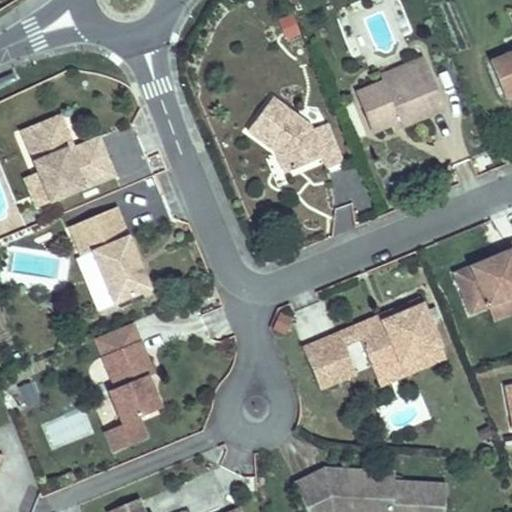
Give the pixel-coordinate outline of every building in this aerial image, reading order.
[(291,14),(277,21),(286,42),(301,35),(291,14)] [(511,56),(492,65),(508,101),(511,99),(511,56)] [(427,62),(388,77),(391,83),(393,89),(432,73),(427,62)] [(408,129),(448,113),(432,73),(393,89),(391,83),(363,95),(379,135),(397,127),(406,124),(408,129)] [(273,100),(249,132),(277,153),(279,150),(284,154),(291,173),(322,160),(327,171),(343,164),(327,125),(312,131),(311,128),(273,100)] [(58,118),(52,121),(65,152),(61,154),(64,161),(68,159),(73,158),(101,147),(98,141),(70,151),(58,118)] [(65,152),(52,121),(19,134),(49,205),(114,178),(101,147),(73,158),(68,159),(64,161),(61,154),(65,152)] [(406,124),(397,127),(399,132),(408,129),(406,124)] [(286,175),(291,173),(284,154),(279,150),(277,153),(286,175)] [(117,209),(69,230),(81,259),(92,255),(114,308),(152,292),(142,268),(138,270),(134,260),(138,258),(117,209)] [(511,255),(494,262),(458,277),(474,316),(490,309),(511,300),(511,248),(511,249),(511,250),(511,255)] [(492,257),(494,262),(511,255),(511,250),(511,249),(492,257)] [(12,250),(10,285),(67,288),(69,253),(12,250)] [(142,268),(138,258),(134,260),(138,270),(142,268)] [(394,312),(397,318),(358,334),(376,376),(419,358),(424,369),(447,360),(431,323),(427,313),(421,300),(394,312)] [(511,300),(490,309),(495,323),(511,316),(511,300)] [(437,309),(427,313),(431,323),(441,319),(437,309)] [(356,328),(358,334),(397,318),(394,312),(356,328)] [(357,375),(342,341),(307,356),(321,391),(357,375)] [(148,379),(155,376),(141,344),(103,359),(117,391),(110,394),(124,426),(162,411),(152,387),(148,389),(144,381),(148,379)] [(419,358),(376,376),(381,388),(424,369),(419,358)] [(148,389),(152,387),(148,379),(144,381),(148,389)] [(32,384),(15,391),(22,409),(40,402),(32,384)] [(445,511),(447,485),(395,481),(397,472),(371,470),(370,479),(358,478),(358,470),(327,467),(296,482),(310,511),(445,511)] [(119,511),(144,511),(141,503),(119,511)]
